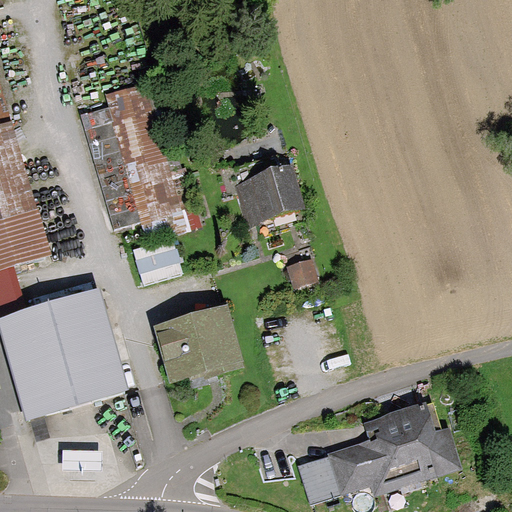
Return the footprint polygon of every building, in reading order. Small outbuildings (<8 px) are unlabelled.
[(0,270),(51,256),(0,77),(0,270)] [(113,111),(84,119),(115,228),(138,221),(144,243),(190,230),(148,85),(108,97),(113,111)] [(291,168),(236,184),(249,228),(304,213),(291,168)] [(174,241),(135,252),(145,284),(183,273),(174,241)] [(312,261),(289,268),(296,291),(319,283),(312,261)] [(126,392),(97,294),(25,315),(10,268),(0,271),(0,328),(28,422),(86,404),(126,392)] [(226,311),(154,332),(172,390),(214,378),(243,369),(226,311)] [(375,497),(457,473),(446,434),(433,438),(425,411),(368,428),(373,445),(331,458),(332,462),(301,471),(311,504),(371,486),(375,497)] [(102,484),(102,456),(64,455),(64,472),(69,472),(68,483),(102,484)]
